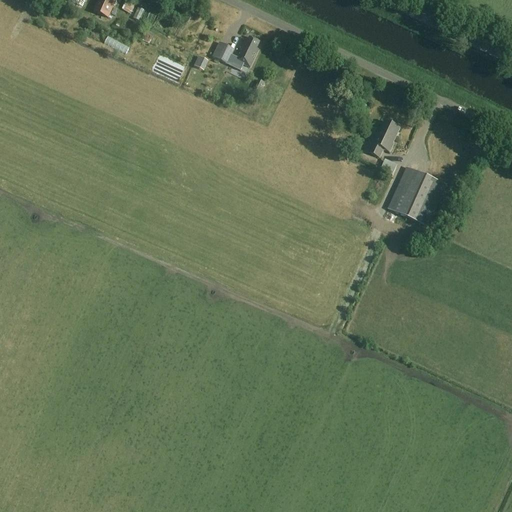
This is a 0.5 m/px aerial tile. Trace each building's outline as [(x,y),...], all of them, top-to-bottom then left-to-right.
[(109,20),(118,0),(99,0),(94,13),(109,20)] [(251,58),(258,42),(249,38),(247,42),(244,41),(235,61),(249,68),(253,60),(251,58)] [(149,49),(152,44),(145,40),(142,45),(149,49)] [(229,48),(219,44),(213,58),(222,63),(226,54),(229,48)] [(258,101),(265,84),(255,79),(247,96),(258,101)] [(348,123),(357,127),(367,107),(358,102),(348,123)] [(393,145),(400,131),(384,123),(377,139),(375,138),(368,153),(380,159),(384,150),(390,153),(394,146),(393,145)] [(394,183),(397,172),(383,168),(380,179),(394,183)] [(429,229),(448,187),(407,169),(388,211),(429,229)] [(358,179),(364,181),(366,173),(360,171),(358,179)]
